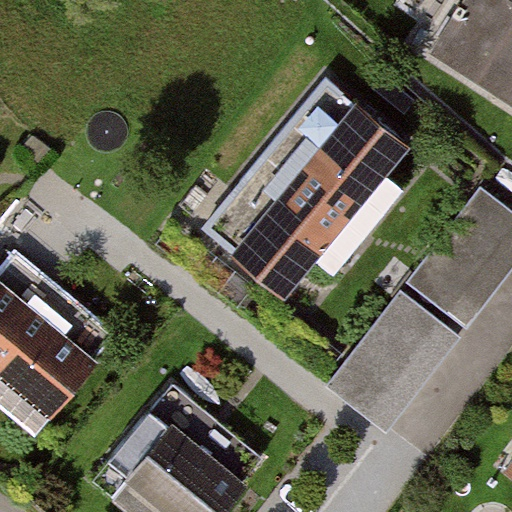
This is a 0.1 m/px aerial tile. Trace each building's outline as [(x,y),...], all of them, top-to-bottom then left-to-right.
[(511,0),(475,0),(434,58),(511,112),(511,0)] [(209,230),(292,296),(410,146),(327,81),(209,230)] [(511,250),(511,212),(481,190),(413,282),(462,318),(511,250)] [(0,267),(0,378),(48,419),(120,335),(16,248),(0,267)] [(451,333),(403,298),(335,390),(383,425),(451,333)] [(103,481),(139,511),(228,511),(268,466),(181,391),(103,481)]
